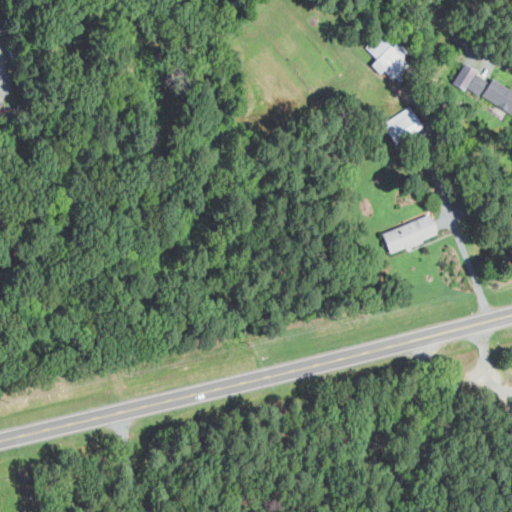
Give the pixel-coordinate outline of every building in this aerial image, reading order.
[(377,58),(371,63),(381,74),(386,69),(398,82),(413,68),(380,33),(365,46),(377,58)] [(455,82),(467,89),(478,69),(465,63),(455,82)] [(511,88),(494,77),(492,82),(477,73),(469,87),(511,112),(511,88)] [(396,143),(424,125),(412,105),(384,122),(396,143)] [(384,230),(391,252),(440,236),(433,215),(384,230)]
